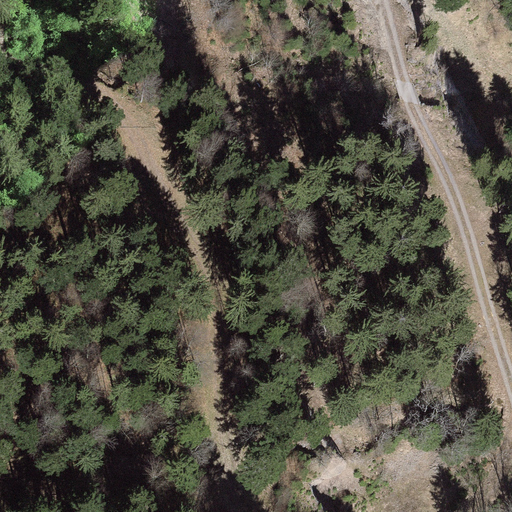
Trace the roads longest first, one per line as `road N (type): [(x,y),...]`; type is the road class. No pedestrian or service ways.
road 1 (track): [(511,383),(388,0)]
road 2 (track): [(162,205),(215,280),(218,371),(236,485),(254,511)]
